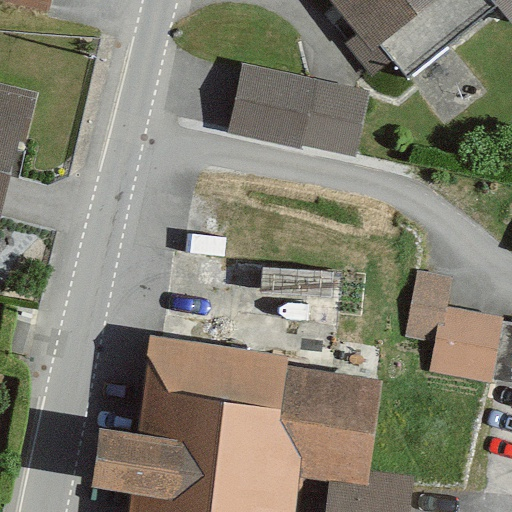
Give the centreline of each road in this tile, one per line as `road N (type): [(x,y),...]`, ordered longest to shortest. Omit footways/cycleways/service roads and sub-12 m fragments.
road 1 (residential): [(134,138),(404,192),(511,280)]
road 2 (residential): [(46,511),(134,138)]
road 3 (residential): [(134,138),(166,0)]
